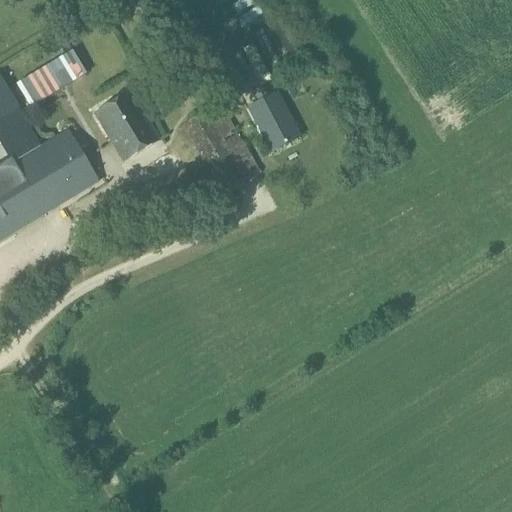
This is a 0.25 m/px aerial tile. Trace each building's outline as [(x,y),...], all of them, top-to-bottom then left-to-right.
[(277,92),(268,97),(264,88),(254,94),(258,102),(247,108),(272,154),(302,138),(277,92)] [(159,141),(130,93),(94,115),(123,163),(159,141)] [(220,103),(184,128),(222,195),(260,173),(220,103)] [(0,171),(0,243),(99,184),(68,130),(0,171)] [(185,170),(109,202),(121,229),(195,198),(185,170)]
